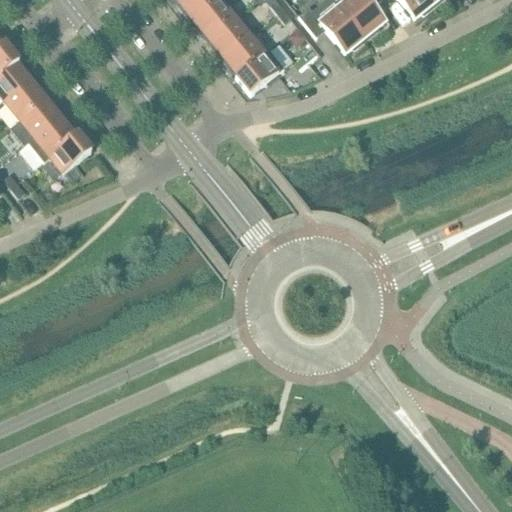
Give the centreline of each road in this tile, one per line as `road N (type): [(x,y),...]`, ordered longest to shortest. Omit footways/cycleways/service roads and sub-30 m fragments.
road 1 (residential): [(221,129),(317,103),(511,6)]
road 2 (tertiary): [(0,466),(254,352),(279,348)]
road 3 (tertiary): [(259,301),(241,324),(0,433)]
road 4 (tertiary): [(465,494),(371,357),(362,330)]
road 5 (tertiary): [(326,359),(465,494)]
road 6 (unclassified): [(188,154),(75,10)]
road 7 (residential): [(43,36),(154,176)]
road 8 (unclassified): [(511,203),(377,263),(350,265)]
road 9 (residential): [(154,176),(0,247)]
road 10 (residential): [(115,0),(221,129)]
road 11 (unclassified): [(368,308),(511,225)]
